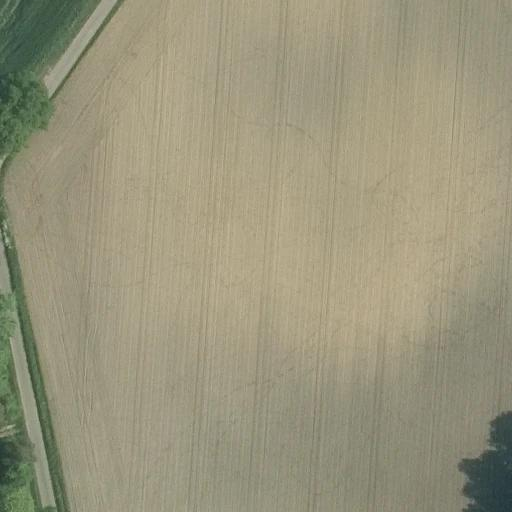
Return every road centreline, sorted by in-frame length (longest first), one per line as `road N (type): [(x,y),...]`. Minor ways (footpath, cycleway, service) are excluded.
road 1 (unclassified): [(57,511),(0,216)]
road 2 (unclassified): [(0,155),(107,0)]
